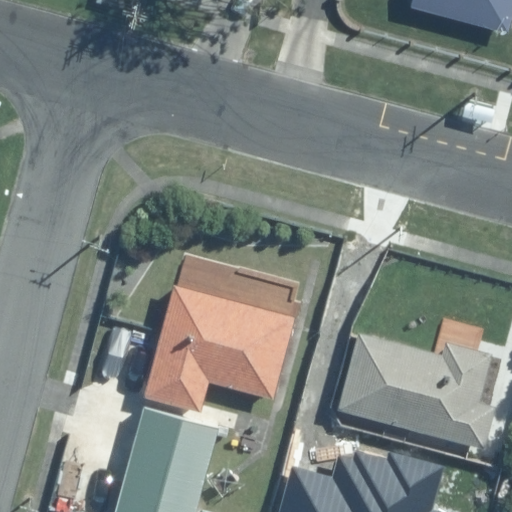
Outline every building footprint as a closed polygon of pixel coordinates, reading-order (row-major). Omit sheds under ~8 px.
[(511,0),(481,0),(511,8),(511,0)] [(291,308),(172,277),(143,391),(200,406),(207,378),(269,394),(291,308)] [(445,347),(354,328),(337,409),(485,441),(493,400),(482,398),(492,349),(447,339),(445,347)] [(219,422),(144,404),(133,454),(207,471),(219,422)] [(427,445),(418,474),(450,484),(460,455),(427,445)]
